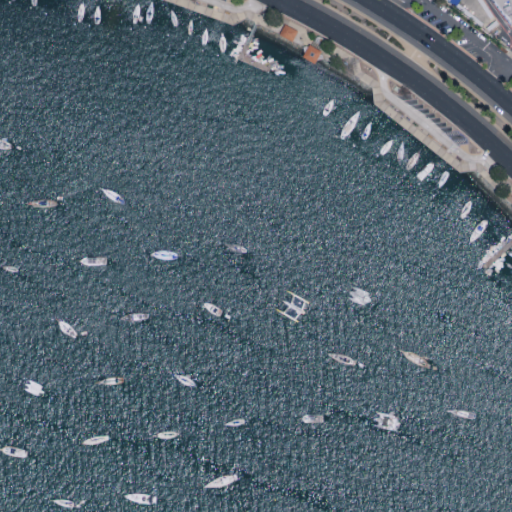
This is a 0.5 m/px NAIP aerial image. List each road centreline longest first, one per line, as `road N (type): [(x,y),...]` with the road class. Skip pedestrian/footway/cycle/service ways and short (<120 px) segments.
road 1 (primary): [(511,110),(361,0)]
road 2 (primary): [(292,0),(409,71)]
road 3 (primary): [(409,71),(511,158)]
